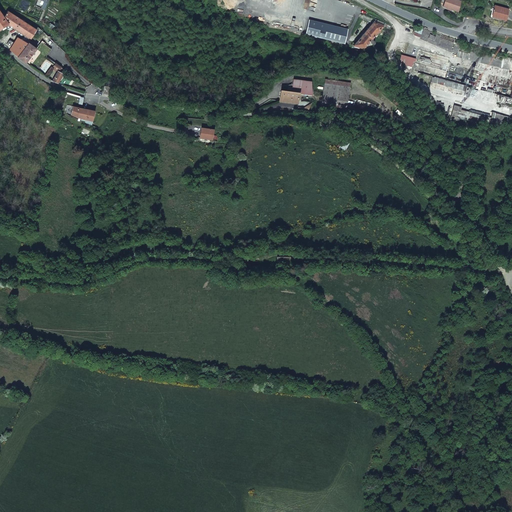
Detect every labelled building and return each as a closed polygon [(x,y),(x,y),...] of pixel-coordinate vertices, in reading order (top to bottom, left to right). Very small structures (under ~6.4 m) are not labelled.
[(448,7),(450,8),(449,9),(457,12),(461,1),(457,0),(444,0),(443,7),(446,8),(448,7)] [(508,10),(494,6),(492,15),(504,18),(505,14),(506,14),(508,10)] [(37,30),(7,11),(3,17),(8,24),(25,36),(31,40),(37,30)] [(324,24),(309,20),(305,34),(342,43),(345,41),(347,30),(324,24)] [(324,24),(347,30),(348,26),(325,20),(324,24)] [(371,39),(384,26),(383,25),(374,22),(354,45),(353,46),(363,49),(369,42),(372,45),(373,45),(374,44),(375,43),(375,42),(371,39)] [(420,38),(424,29),(417,26),(413,35),(420,38)] [(420,38),(452,52),(452,51),(457,52),(456,57),(511,71),(511,58),(492,54),(493,52),(469,46),(469,47),(459,45),(460,44),(454,42),(455,39),(447,37),(424,29),(420,38)] [(17,37),(10,50),(16,56),(25,42),(22,40),(17,37)] [(25,42),(16,56),(18,57),(28,44),(25,42)] [(41,42),(36,49),(46,56),(51,50),(41,42)] [(28,44),(18,57),(26,63),(36,49),(28,43),(28,44)] [(415,59),(401,55),(399,62),(412,65),(413,61),(415,61),(415,59)] [(56,63),(53,68),(58,71),(59,72),(61,67),(56,63)] [(58,71),(53,81),(58,84),(63,74),(59,72),(58,71)] [(293,80),(291,92),(299,93),(299,94),(312,95),(312,82),(293,80)] [(349,86),(324,83),(321,102),(347,106),(349,86)] [(368,88),(376,95),(380,91),(371,84),(368,88)] [(291,92),(281,91),(280,101),(298,104),(299,94),(299,93),(291,92)] [(83,98),(67,93),(63,105),(72,107),(73,107),(81,109),(83,98)] [(81,109),(73,107),(72,107),(71,115),(93,121),(94,112),(89,111),(89,110),(81,109)] [(454,107),(452,115),(451,118),(458,120),(458,118),(460,110),(460,109),(454,107)] [(487,117),(460,110),(458,118),(486,126),(486,124),(492,126),(492,124),(495,113),(489,111),(487,117)] [(495,113),(492,124),(493,125),(495,125),(497,125),(497,124),(498,123),(499,124),(501,123),(507,121),(508,117),(495,113)] [(213,130),(201,128),(200,138),(212,140),(213,130)]
